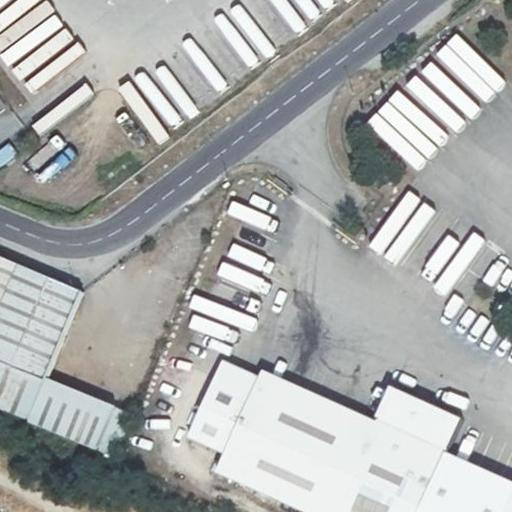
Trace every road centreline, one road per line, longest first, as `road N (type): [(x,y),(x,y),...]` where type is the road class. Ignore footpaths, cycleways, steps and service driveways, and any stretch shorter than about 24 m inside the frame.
road 1 (unclassified): [(0,222),(57,245),(115,232),(423,0)]
road 2 (unknown): [(303,90),(325,236),(344,261),(511,398)]
road 3 (unknown): [(115,232),(74,377)]
